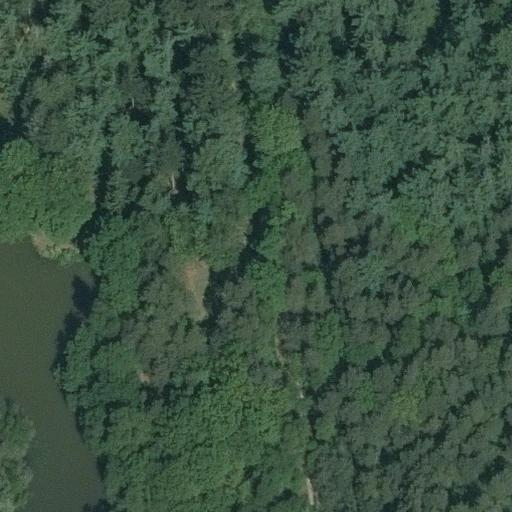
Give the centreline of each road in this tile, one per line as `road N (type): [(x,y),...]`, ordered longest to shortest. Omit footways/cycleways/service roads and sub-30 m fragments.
road 1 (track): [(229,0),(304,511)]
road 2 (track): [(203,511),(197,464),(234,265),(207,0)]
road 3 (track): [(254,206),(315,174),(511,116)]
